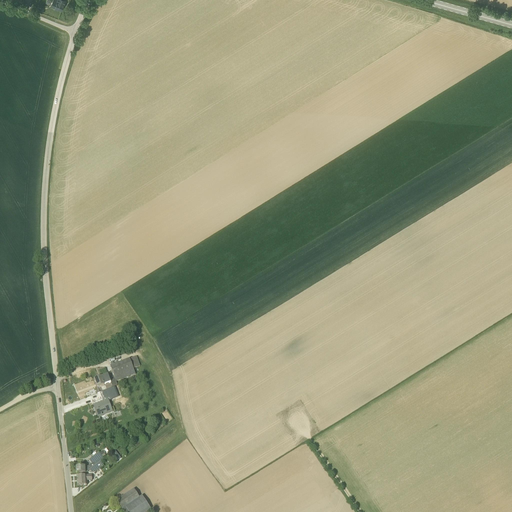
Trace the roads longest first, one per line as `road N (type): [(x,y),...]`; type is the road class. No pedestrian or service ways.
road 1 (tertiary): [(57,385),(42,253),(45,151),(88,0)]
road 2 (tertiary): [(70,511),(57,385)]
